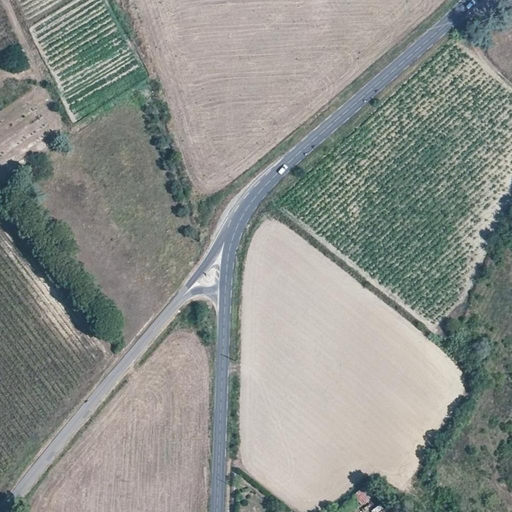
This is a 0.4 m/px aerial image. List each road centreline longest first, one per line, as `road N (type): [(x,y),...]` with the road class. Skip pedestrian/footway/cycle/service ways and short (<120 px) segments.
road 1 (tertiary): [(236,224),(285,165),(456,13)]
road 2 (tertiary): [(3,511),(182,295)]
road 3 (tertiary): [(216,511),(224,293)]
